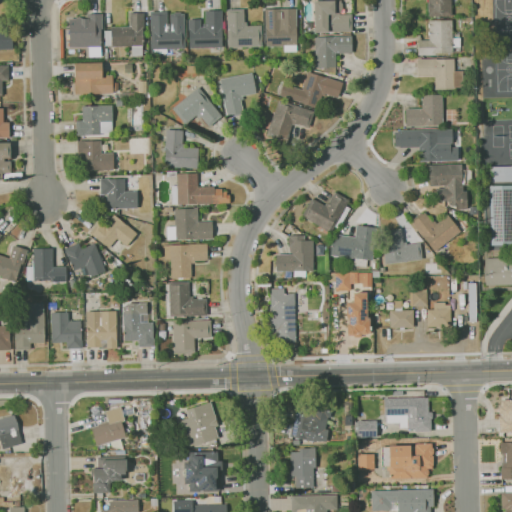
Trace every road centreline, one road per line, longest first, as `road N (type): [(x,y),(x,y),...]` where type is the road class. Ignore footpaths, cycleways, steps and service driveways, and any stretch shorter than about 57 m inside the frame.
road 1 (tertiary): [(511,370),(0,383)]
road 2 (residential): [(385,0),(385,76),(368,114),(346,144),(276,190),(250,230),(241,269),(253,377)]
road 3 (residential): [(40,0),(43,203)]
road 4 (residential): [(464,372),(467,511)]
road 5 (residential): [(253,377),(258,511)]
road 6 (residential): [(54,382),(56,511)]
